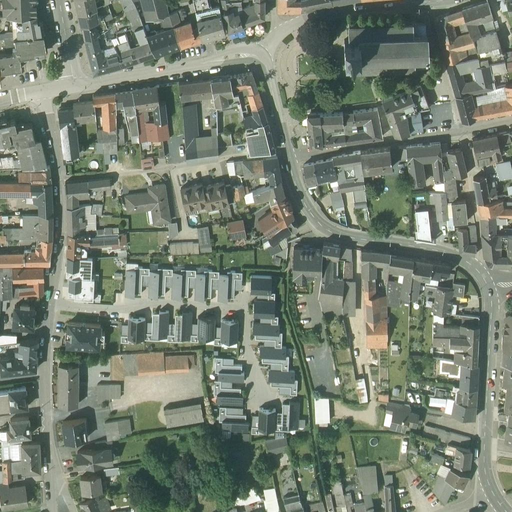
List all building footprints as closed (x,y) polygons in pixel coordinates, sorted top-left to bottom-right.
[(6,0),(7,17),(14,16),(20,15),(26,15),(26,16),(36,15),(35,0),(6,0)] [(93,0),(75,0),(79,14),(95,10),(96,10),(93,0)] [(134,4),(132,0),(120,0),(125,12),(136,8),(134,4)] [(169,14),(165,0),(142,0),(142,1),(142,2),(143,2),(144,7),(144,8),(146,13),(145,14),(146,14),(148,20),(161,17),(160,16),(169,14)] [(207,0),(192,0),(197,17),(220,12),(219,5),(209,7),(207,0)] [(221,0),(223,10),(231,8),(230,6),(229,0),(221,0)] [(254,3),(249,4),(249,5),(242,7),(242,10),(239,11),(243,24),(264,16),(264,0),(254,0),(255,3),(254,3)] [(277,0),(278,10),(300,11),(300,0),(277,0)] [(300,0),(300,11),(332,4),(331,0),(300,0)] [(487,2),(462,10),(466,20),(465,20),(470,34),(470,35),(471,34),(472,38),(480,35),(475,23),(483,20),(485,15),(491,13),(487,2)] [(139,16),(136,8),(125,12),(133,31),(135,30),(143,26),(139,16)] [(243,24),(239,11),(232,13),(231,8),(223,10),(228,30),(229,29),(229,30),(236,27),(243,24)] [(178,11),(176,11),(180,24),(185,23),(183,17),(186,16),(183,9),(178,11)] [(95,10),(79,14),(81,27),(100,21),(99,16),(96,16),(95,10)] [(462,10),(456,12),(460,22),(465,20),(466,20),(462,10)] [(220,12),(197,17),(198,26),(201,38),(225,31),(220,12)] [(174,27),(169,14),(160,16),(161,17),(165,30),(174,27)] [(36,15),(26,16),(26,15),(20,15),(21,25),(22,29),(17,29),(13,30),(13,33),(13,38),(30,36),(44,35),(42,23),(39,22),(37,22),(37,15),(36,15)] [(449,15),(434,20),(440,43),(453,39),(450,25),(449,21),(450,21),(449,15)] [(198,26),(193,28),(190,21),(185,23),(180,24),(174,27),(180,46),(201,38),(198,26)] [(389,23),(381,24),(381,23),(379,23),(379,24),(372,24),(370,24),(362,24),(360,24),(360,25),(352,25),(349,25),(349,28),(350,35),(349,35),(349,39),(344,39),(345,56),(350,55),(350,59),(351,59),(351,66),(350,66),(351,69),(354,69),(362,68),(362,69),(364,69),(364,68),(372,68),(374,68),(381,67),(381,68),(383,68),(383,67),(391,67),(393,67),(400,66),(401,67),(403,67),(403,66),(410,66),(414,66),(414,65),(426,65),(426,55),(428,55),(427,52),(426,35),(427,35),(426,32),(425,32),(424,22),(412,23),(412,22),(408,22),(400,23),(400,22),(398,23),(391,23),(389,23)] [(94,24),(82,28),(84,40),(98,34),(99,33),(94,24)] [(147,36),(145,32),(143,26),(135,30),(140,43),(136,45),(137,50),(141,59),(155,54),(147,36)] [(165,30),(147,36),(155,54),(180,46),(174,27),(165,30)] [(480,35),(472,38),(477,53),(478,58),(480,65),(488,64),(505,61),(501,48),(499,44),(496,31),(495,31),(480,35)] [(98,34),(84,40),(89,60),(101,57),(103,57),(103,53),(102,50),(111,45),(109,41),(101,45),(99,42),(101,41),(98,34)] [(470,34),(460,37),(463,48),(474,44),(472,38),(471,34),(470,35),(470,34)] [(44,35),(30,36),(13,38),(6,38),(5,39),(7,54),(0,54),(0,71),(21,68),(20,56),(46,53),(44,35)] [(453,39),(440,43),(443,54),(446,64),(456,62),(463,60),(463,61),(466,60),(465,56),(463,48),(460,37),(453,39)] [(137,50),(131,52),(128,54),(122,41),(120,42),(114,45),(120,57),(118,57),(121,66),(141,59),(137,50)] [(114,45),(114,44),(111,45),(102,50),(103,53),(110,49),(112,56),(101,59),(101,57),(89,60),(93,74),(94,74),(121,66),(118,57),(120,57),(114,45)] [(456,62),(446,64),(448,71),(449,71),(458,69),(473,66),(480,65),(478,58),(474,59),(470,59),(466,60),(463,61),(463,60),(456,62)] [(488,64),(480,65),(473,66),(476,77),(490,74),(488,64)] [(458,69),(449,71),(456,96),(468,93),(479,91),(477,82),(462,85),(458,69)] [(251,72),(230,76),(233,92),(238,91),(239,95),(242,95),(247,94),(250,102),(260,99),(251,72)] [(490,74),(476,77),(477,82),(479,91),(493,88),(490,74)] [(230,76),(210,79),(213,93),(216,111),(241,106),(239,95),(238,91),(233,92),(230,76)] [(210,78),(179,83),(180,98),(193,96),(213,93),(210,79),(210,78)] [(428,108),(421,86),(409,91),(416,110),(428,108)] [(156,87),(132,90),(136,109),(146,107),(154,106),(155,121),(167,120),(165,102),(159,103),(156,87)] [(132,90),(115,92),(116,105),(123,105),(124,111),(124,110),(124,111),(136,109),(132,90)] [(399,96),(382,102),(390,127),(394,134),(409,132),(405,112),(416,110),(409,91),(399,96)] [(115,92),(93,95),(93,102),(94,104),(99,103),(102,102),(102,105),(103,120),(107,120),(107,128),(116,127),(116,113),(116,112),(116,105),(115,92)] [(468,93),(456,96),(462,121),(474,119),(468,93)] [(260,99),(250,102),(254,114),(247,116),(243,117),(245,125),(252,123),(252,125),(258,124),(267,122),(262,104),(260,99)] [(509,101),(482,106),(484,117),(511,112),(509,101)] [(93,102),(73,105),(73,108),(75,121),(95,119),(94,104),(93,102)] [(193,104),(182,105),(185,148),(196,147),(196,138),(193,104)] [(428,108),(416,110),(405,112),(409,132),(453,123),(449,104),(428,108)] [(123,105),(116,105),(116,112),(122,111),(123,116),(125,115),(124,111),(123,105)] [(146,107),(136,109),(138,134),(139,142),(169,138),(167,120),(155,121),(147,122),(146,107)] [(73,108),(58,110),(63,151),(78,149),(75,121),(73,108)] [(376,108),(352,111),(354,122),(359,121),(359,124),(364,123),(366,130),(357,132),(358,141),(381,137),(376,108)] [(136,109),(124,111),(124,110),(124,111),(125,115),(127,115),(131,135),(138,134),(136,109)] [(352,111),(342,112),(343,124),(354,122),(352,111)] [(342,112),(319,114),(322,145),(344,142),(344,132),(330,135),(329,129),(332,128),(332,125),(340,124),(343,124),(342,112)] [(319,114),(306,114),(309,147),(322,145),(319,114)] [(15,121),(0,124),(0,143),(16,140),(17,141),(18,145),(17,145),(35,141),(36,141),(31,124),(17,128),(15,121)] [(267,122),(258,124),(263,139),(256,140),(248,141),(251,153),(275,150),(267,122)] [(354,122),(343,124),(343,127),(344,132),(344,142),(345,143),(358,141),(357,132),(355,132),(354,122)] [(252,123),(245,125),(248,141),(256,140),(252,125),(252,123)] [(123,129),(115,129),(116,141),(116,145),(124,144),(123,129)] [(115,131),(97,132),(98,142),(102,142),(109,141),(116,141),(115,131)] [(508,132),(497,134),(499,146),(511,143),(508,132)] [(230,133),(217,134),(218,148),(233,146),(230,133)] [(196,147),(185,148),(187,162),(218,158),(218,148),(217,134),(212,135),(196,138),(196,147)] [(497,134),(472,140),(476,156),(492,152),(493,159),(501,157),(500,151),(500,150),(499,146),(497,134)] [(35,141),(17,145),(22,169),(47,168),(42,147),(37,149),(35,141)] [(116,141),(109,141),(110,153),(117,152),(116,145),(116,141)] [(142,141),(143,150),(150,149),(150,141),(142,141)] [(440,143),(430,144),(431,154),(431,157),(433,157),(436,179),(443,178),(442,164),(440,143)] [(430,144),(406,146),(407,158),(410,173),(422,172),(420,155),(431,154),(430,144)] [(406,146),(399,147),(400,158),(407,158),(406,146)] [(389,147),(373,150),(373,149),(368,150),(361,151),(362,161),(362,163),(363,166),(363,169),(363,171),(385,168),(392,167),(392,166),(389,147)] [(78,149),(63,151),(64,164),(72,163),(71,156),(78,155),(78,149)] [(461,149),(447,152),(452,171),(453,176),(455,176),(467,174),(461,149)] [(361,151),(332,156),(335,168),(336,176),(337,179),(337,180),(345,178),(343,167),(347,166),(347,164),(362,161),(361,151)] [(332,159),(323,161),(326,178),(328,177),(336,176),(335,168),(332,156),(332,159)] [(12,157),(6,159),(6,158),(0,159),(0,161),(2,170),(14,170),(14,167),(14,166),(12,157)] [(152,157),(141,159),(142,169),(153,168),(152,157)] [(277,157),(263,158),(265,175),(269,174),(270,182),(281,180),(277,157)] [(263,158),(226,162),(229,176),(244,174),(244,177),(265,175),(263,158)] [(323,161),(313,163),(317,180),(319,180),(326,178),(323,161)] [(313,163),(303,166),(307,182),(315,181),(317,180),(313,163)] [(447,164),(442,164),(443,178),(453,176),(452,171),(449,172),(447,164)] [(510,164),(501,166),(502,173),(511,171),(510,164)] [(392,167),(385,168),(387,177),(389,177),(389,174),(396,173),(396,166),(392,166),(392,167)] [(42,173),(31,173),(31,176),(32,182),(38,182),(43,182),(44,185),(51,184),(50,171),(42,171),(42,173)] [(422,172),(410,173),(411,180),(424,180),(422,172)] [(27,176),(27,174),(19,174),(19,180),(19,182),(32,182),(31,176),(27,176)] [(345,178),(337,180),(338,185),(340,191),(352,189),(352,176),(345,178)] [(453,176),(443,178),(444,191),(445,197),(456,196),(457,195),(455,176),(453,176)] [(487,189),(485,176),(473,178),(477,201),(497,197),(495,187),(487,189)] [(87,181),(65,183),(66,197),(67,207),(78,206),(78,196),(89,195),(88,189),(110,187),(109,178),(88,181),(87,181)] [(337,179),(329,181),(329,182),(331,187),(338,185),(337,180),(337,179)] [(280,181),(252,192),(255,202),(269,197),(271,204),(284,195),(280,181)] [(39,192),(38,182),(17,182),(0,182),(0,193),(32,194),(39,192)] [(44,185),(43,182),(38,182),(39,192),(39,197),(34,197),(34,204),(40,205),(40,208),(40,216),(52,216),(51,184),(44,185)] [(203,187),(202,183),(180,188),(185,210),(207,205),(207,208),(229,203),(225,186),(224,182),(203,187)] [(164,184),(154,186),(155,192),(125,196),(127,207),(156,203),(159,222),(170,221),(164,184)] [(231,185),(225,186),(229,203),(235,202),(235,201),(232,187),(231,185)] [(242,185),(232,187),(235,201),(241,198),(241,197),(244,196),(244,193),(242,185)] [(444,191),(435,192),(436,202),(438,219),(446,218),(447,218),(446,209),(446,203),(445,203),(445,197),(444,191)] [(435,192),(428,192),(429,203),(436,202),(435,192)] [(284,195),(271,204),(275,210),(258,222),(268,236),(286,223),(290,221),(294,218),(290,210),(291,210),(292,207),(290,204),(288,203),(287,203),(284,195)] [(342,199),(333,202),(334,210),(336,210),(337,219),(346,217),(344,206),(342,199)] [(456,201),(451,202),(451,203),(451,208),(452,214),(455,214),(455,221),(453,222),(467,221),(465,200),(456,201)] [(501,200),(478,204),(480,217),(494,216),(501,216),(501,208),(501,200)] [(105,207),(91,205),(90,214),(104,215),(105,207)] [(78,206),(67,207),(68,234),(89,235),(90,235),(96,235),(96,231),(96,230),(88,229),(88,232),(85,232),(84,206),(78,206)] [(431,241),(427,208),(415,210),(418,239),(431,241)] [(451,208),(446,209),(447,218),(446,218),(448,229),(454,228),(453,222),(455,221),(455,214),(452,214),(451,208)] [(511,208),(501,208),(501,216),(502,216),(507,216),(507,217),(509,217),(511,216),(511,208)] [(23,229),(23,231),(39,231),(39,216),(23,216),(23,229)] [(40,216),(39,216),(39,231),(35,231),(35,239),(42,239),(52,239),(52,216),(40,216)] [(494,216),(480,217),(481,234),(495,234),(495,233),(494,216)] [(243,219),(227,222),(230,238),(246,236),(243,219)] [(295,232),(297,231),(298,228),(297,226),(294,226),(290,221),(286,223),(293,233),(295,232)] [(176,222),(168,223),(169,239),(178,234),(176,222)] [(286,223),(268,236),(267,238),(272,246),(277,244),(280,242),(278,240),(282,238),(284,240),(293,233),(286,223)] [(209,226),(198,227),(201,254),(213,253),(209,226)] [(6,240),(11,240),(11,229),(2,230),(2,236),(6,235),(6,240)] [(11,229),(11,240),(17,240),(26,240),(35,240),(35,239),(35,231),(23,231),(23,229),(11,229)] [(98,235),(96,235),(90,235),(89,235),(89,242),(89,243),(89,254),(102,255),(120,254),(119,245),(118,233),(98,235)] [(495,234),(481,234),(484,257),(491,266),(508,266),(507,256),(500,256),(500,245),(501,245),(501,234),(495,233),(495,234)] [(89,235),(68,234),(67,256),(80,256),(81,242),(89,243),(89,242),(89,235)] [(467,236),(458,237),(460,251),(460,252),(475,255),(476,254),(476,245),(467,245),(467,236)] [(52,239),(42,239),(42,251),(24,252),(24,255),(24,264),(33,264),(49,264),(52,239)] [(198,242),(169,243),(170,254),(199,253),(198,242)] [(272,246),(268,248),(270,252),(279,248),(277,244),(272,246)] [(340,247),(324,244),(323,250),(321,257),(321,272),(321,273),(330,273),(331,258),(338,260),(340,247)] [(352,249),(340,247),(338,260),(344,261),(344,265),(344,274),(343,280),(344,281),(342,291),(343,291),(342,303),(343,314),(352,314),(352,249)] [(279,248),(270,252),(272,257),(276,254),(281,252),(279,248)] [(281,252),(276,254),(274,264),(279,266),(281,259),(286,259),(287,248),(281,252)] [(317,250),(294,248),(292,279),(306,279),(306,275),(317,276),(321,276),(321,273),(321,272),(321,257),(323,250),(317,250)] [(374,252),(361,251),(361,263),(363,263),(362,277),(363,277),(372,277),(375,277),(375,265),(389,266),(390,257),(390,254),(374,252)] [(24,255),(0,256),(0,264),(24,264),(24,255)] [(73,269),(72,277),(91,278),(92,258),(81,257),(80,256),(67,256),(66,269),(73,269)] [(397,258),(390,257),(389,266),(396,267),(397,258)] [(414,260),(397,258),(396,267),(405,268),(404,273),(403,281),(411,282),(411,278),(414,260)] [(432,263),(414,260),(411,278),(419,279),(429,280),(430,277),(431,272),(432,263)] [(450,265),(432,263),(431,272),(443,274),(449,274),(450,265)] [(43,266),(26,267),(27,279),(27,280),(34,280),(35,287),(42,287),(42,280),(44,280),(43,266)] [(20,267),(8,268),(8,278),(10,278),(20,278),(20,267)] [(134,270),(126,270),(125,295),(134,296),(134,293),(141,294),(142,285),(142,267),(134,267),(134,270)] [(8,268),(0,268),(0,298),(0,299),(10,298),(10,295),(10,278),(8,278),(8,268)] [(157,271),(149,270),(149,285),(148,296),(157,297),(158,294),(165,295),(165,286),(165,275),(166,268),(158,268),(157,271)] [(181,272),(172,271),(172,286),(171,297),(181,298),(181,295),(188,296),(188,286),(189,269),(181,269),(181,272)] [(204,273),(196,273),(195,287),(195,299),(204,299),(204,297),(211,297),(211,288),(212,271),(204,270),(204,273)] [(227,274),(219,274),(218,288),(218,300),(227,300),(227,298),(234,298),(234,289),(235,272),(227,271),(227,274)] [(339,280),(329,279),(330,273),(321,273),(321,276),(320,284),(321,284),(318,300),(342,303),(343,291),(342,291),(344,281),(339,280)] [(250,292),(268,293),(271,293),(271,292),(271,276),(251,276),(250,292)] [(72,277),(69,277),(68,298),(93,299),(94,278),(91,278),(72,277)] [(372,297),(372,277),(363,277),(366,320),(380,319),(378,296),(372,297)] [(419,279),(411,278),(411,282),(410,292),(417,292),(419,279)] [(411,282),(403,281),(402,284),(402,290),(401,296),(409,297),(410,292),(411,282)] [(402,284),(387,282),(386,289),(386,305),(399,306),(401,296),(402,290),(402,284)] [(464,285),(453,283),(452,290),(452,295),(463,297),(464,285)] [(452,290),(437,288),(434,304),(433,313),(439,314),(449,315),(452,295),(452,290)] [(254,316),(260,316),(274,317),(274,316),(275,300),(268,299),(254,299),(254,316)] [(29,303),(22,303),(21,306),(15,305),(14,315),(11,315),(11,318),(13,319),(13,325),(23,326),(24,328),(29,328),(30,327),(33,327),(35,307),(28,307),(29,303)] [(511,308),(511,309),(511,312),(509,314),(507,314),(505,315),(505,318),(507,320),(506,324),(503,327),(503,330),(504,332),(504,334),(511,334),(511,308)] [(159,313),(152,313),(152,322),(151,340),(159,340),(159,337),(167,338),(168,323),(168,311),(159,311),(159,313)] [(182,315),(175,314),(175,324),(174,341),(182,342),(183,339),(191,339),(191,323),(192,312),(182,312),(182,315)] [(479,318),(463,316),(462,324),(479,325),(479,318)] [(215,318),(198,317),(197,338),(214,338),(215,318)] [(145,318),(128,318),(128,325),(127,339),(144,339),(145,322),(145,318)] [(380,319),(366,320),(367,347),(387,347),(386,319),(380,319)] [(238,320),(221,320),(221,326),(220,340),(237,341),(238,320)] [(255,339),(263,339),(282,340),(282,332),(279,332),(280,323),(278,323),(260,322),(253,322),(253,332),(255,332),(255,339)] [(100,325),(68,323),(68,330),(65,330),(65,338),(67,338),(67,345),(99,347),(99,340),(104,341),(105,332),(100,332),(100,325)] [(462,324),(460,328),(432,326),(432,335),(446,335),(478,337),(479,325),(462,324)] [(16,335),(2,334),(0,334),(0,344),(16,342),(16,335)] [(511,334),(504,334),(503,334),(502,349),(511,349),(511,334)] [(446,335),(432,335),(432,345),(444,345),(445,345),(446,335)] [(478,337),(446,335),(445,345),(455,346),(463,346),(463,352),(477,352),(478,337)] [(38,339),(20,341),(19,349),(15,350),(15,355),(16,355),(16,358),(36,360),(38,339)] [(444,345),(432,345),(432,359),(440,360),(442,360),(444,345)] [(262,362),(276,362),(289,363),(289,356),(286,355),(286,347),(282,347),(263,346),(260,346),(260,355),(262,355),(262,362)] [(477,352),(463,352),(463,346),(455,346),(454,362),(477,365),(477,352)] [(511,349),(502,349),(502,363),(511,364),(511,349)] [(163,352),(137,354),(139,373),(164,369),(163,357),(163,352)] [(131,354),(122,355),(124,375),(139,373),(137,354),(131,354)] [(15,355),(0,357),(0,372),(36,369),(36,360),(16,358),(16,355),(15,355)] [(188,355),(163,357),(164,369),(188,368),(188,355)] [(477,365),(454,362),(442,360),(440,360),(439,373),(449,374),(449,377),(461,378),(461,387),(464,387),(476,389),(478,365),(477,365)] [(77,364),(59,364),(59,384),(77,384),(77,364)] [(242,365),(233,364),(215,364),(215,372),(218,372),(218,380),(231,380),(244,381),(244,372),(241,372),(242,365)] [(270,385),(279,386),(297,386),(297,379),(295,379),(295,370),(288,370),(276,370),(269,370),(269,379),(271,379),(270,385)] [(511,370),(504,370),(502,383),(507,384),(511,384),(511,370)] [(355,379),(360,403),(369,401),(365,378),(355,379)] [(77,384),(59,384),(59,405),(77,405),(77,384)] [(110,398),(110,384),(97,385),(97,403),(110,403),(110,398)] [(120,398),(120,384),(110,384),(110,398),(120,398)] [(240,388),(231,387),(214,387),(213,395),(217,395),(216,403),(243,404),(243,395),(240,395),(240,393),(240,388)] [(476,389),(464,387),(463,391),(459,391),(459,392),(456,392),(455,400),(476,404),(476,389)] [(25,388),(8,390),(8,391),(9,398),(7,398),(7,401),(3,401),(4,409),(27,407),(25,388)] [(456,392),(436,389),(434,396),(434,397),(435,397),(452,400),(452,402),(455,402),(455,400),(456,392)] [(8,391),(0,391),(0,409),(4,409),(3,401),(7,401),(7,398),(9,398),(8,391)] [(407,402),(423,402),(423,393),(407,393),(407,402)] [(315,422),(329,421),(329,397),(314,396),(315,422)] [(476,404),(455,400),(455,402),(453,415),(475,419),(476,404)] [(282,403),(282,423),(282,429),(290,430),(290,428),(298,428),(299,401),(289,401),(289,403),(282,403)] [(200,402),(163,409),(167,426),(204,419),(200,402)] [(410,406),(388,402),(386,411),(393,413),(394,409),(408,412),(410,406)] [(222,430),(248,431),(248,421),(246,420),(246,415),(226,414),(226,407),(219,406),(219,421),(220,421),(222,421),(222,430)] [(258,429),(259,429),(274,429),(275,423),(275,408),(258,408),(258,426),(258,429)] [(408,412),(394,409),(393,413),(390,427),(404,430),(405,423),(415,426),(418,414),(408,412)] [(28,417),(10,419),(11,428),(6,429),(6,426),(2,426),(3,429),(0,429),(0,436),(0,438),(2,438),(8,437),(30,435),(28,417)] [(83,418),(63,421),(66,441),(86,438),(83,418)] [(128,419),(117,421),(119,435),(130,433),(128,419)] [(117,421),(104,423),(107,441),(112,440),(120,439),(119,435),(117,421)] [(435,429),(425,427),(422,437),(432,439),(435,429)] [(470,439),(435,429),(432,439),(467,449),(470,439)] [(268,456),(289,450),(286,436),(264,440),(268,456)] [(8,437),(2,438),(3,462),(10,461),(8,437)] [(107,441),(94,443),(95,449),(108,447),(108,450),(113,449),(112,440),(107,441)] [(39,442),(22,443),(23,459),(40,459),(39,442)] [(462,448),(456,446),(454,465),(469,466),(471,450),(462,448)] [(95,449),(77,451),(79,465),(110,461),(108,450),(108,447),(95,449)] [(444,459),(430,454),(428,461),(442,465),(444,459)] [(23,459),(10,461),(10,469),(10,473),(24,472),(24,471),(23,471),(23,459)] [(40,459),(23,459),(23,471),(24,471),(40,470),(40,459)] [(118,467),(103,469),(104,475),(119,473),(118,467)] [(376,467),(357,468),(361,484),(362,484),(377,483),(376,467)] [(468,475),(450,468),(446,478),(445,479),(456,484),(462,487),(468,475)] [(99,475),(80,477),(82,493),(101,491),(99,475)] [(384,476),(385,486),(393,486),(392,475),(384,476)] [(456,484),(445,479),(446,478),(440,476),(433,491),(445,505),(451,490),(453,491),(456,484)] [(377,483),(362,484),(363,493),(369,493),(378,492),(377,483)] [(8,487),(0,488),(0,494),(2,507),(28,503),(25,485),(8,487)] [(385,486),(384,486),(385,499),(394,499),(393,486),(385,486)] [(253,487),(243,494),(243,496),(245,504),(260,499),(253,487)] [(346,511),(342,491),(325,494),(327,507),(328,511),(333,511),(333,509),(339,508),(340,511),(346,511)] [(369,493),(363,493),(364,503),(365,503),(371,502),(369,493)] [(299,494),(283,498),(286,509),(290,508),(290,511),(303,511),(303,506),(302,505),(299,494)] [(243,496),(234,499),(233,506),(245,504),(243,496)] [(96,498),(80,505),(82,511),(101,511),(101,510),(96,498)] [(395,511),(394,499),(385,499),(385,511),(395,511)] [(322,501),(303,506),(303,511),(322,511),(325,511),(322,501)] [(364,503),(356,504),(357,511),(366,511),(365,508),(365,503),(364,503)]
